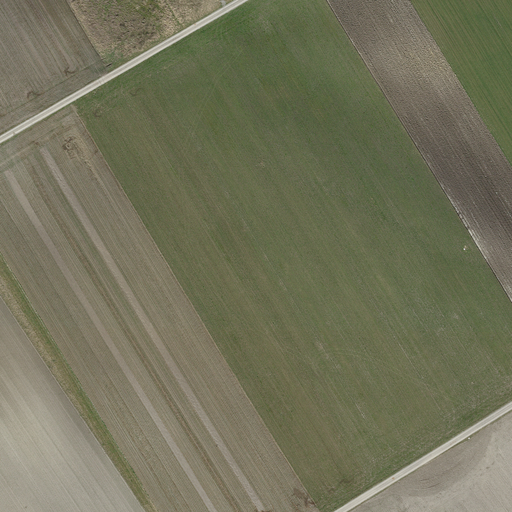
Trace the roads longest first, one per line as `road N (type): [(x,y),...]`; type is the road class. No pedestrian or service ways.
road 1 (track): [(252,0),(0,143)]
road 2 (track): [(511,413),(355,511)]
